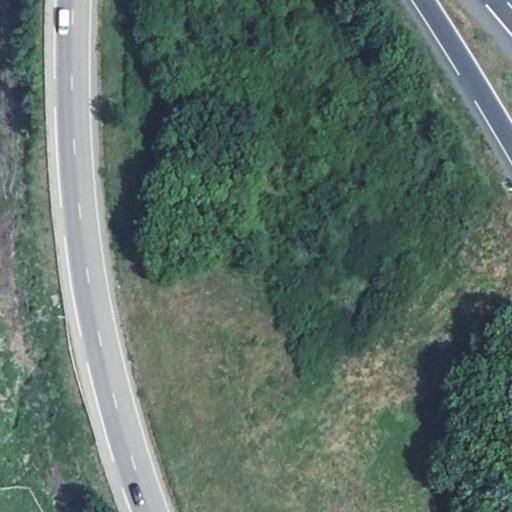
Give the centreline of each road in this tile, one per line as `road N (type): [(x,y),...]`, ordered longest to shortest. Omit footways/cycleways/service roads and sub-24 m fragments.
road 1 (motorway): [(71,0),(78,255),(145,511)]
road 2 (motorway): [(418,0),(511,149)]
